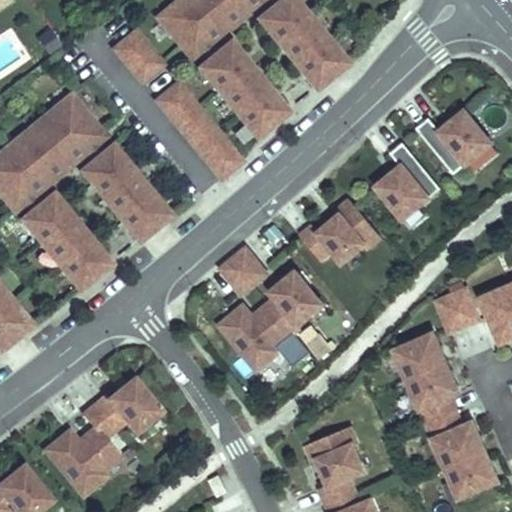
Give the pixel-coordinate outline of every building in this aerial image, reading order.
[(256,5),(262,0),(179,0),(163,14),(195,54),(225,30),(226,32),(257,7),(256,5)] [(314,15),(301,0),(282,0),(264,15),(283,38),(281,40),(301,64),(303,63),(321,86),(351,62),(331,37),(329,39),(312,17),(314,15)] [(139,28),(118,45),(145,79),(166,61),(139,28)] [(37,38),(49,53),(60,45),(49,30),(37,38)] [(240,110),(260,135),(290,111),(271,87),(273,86),(254,61),(252,63),(233,40),(203,64),(223,89),(225,87),(242,109),(240,110)] [(181,80),(160,97),(217,168),(238,150),(181,80)] [(77,155),(107,131),(75,91),(43,116),(45,118),(16,142),(14,140),(0,151),(0,186),(16,206),(46,181),(48,183),(79,157),(77,155)] [(417,128),(454,174),(491,144),(465,112),(440,132),(429,118),(417,128)] [(135,166),(115,141),(86,166),(104,189),(102,191),(122,215),(124,213),(142,236),(172,212),(153,188),(151,189),(133,167),(135,166)] [(377,187),(403,219),(440,189),(403,143),(390,153),(402,167),(377,187)] [(238,150),(217,168),(223,176),(245,159),(238,150)] [(61,262),(81,286),(110,262),(92,239),(94,237),(74,213),(72,214),(53,191),(24,215),(43,240),(45,238),(63,260),(61,262)] [(300,236),(321,261),(332,251),(342,262),(363,245),(366,249),(380,237),(350,201),(336,212),(339,216),(319,233),(313,225),(300,236)] [(234,259),(254,284),(266,274),(246,249),(234,259)] [(222,269),(242,294),(254,284),(234,259),(222,269)] [(276,298),(297,325),(322,305),(296,272),(271,292),(276,298)] [(450,287),(453,296),(467,290),(463,282),(450,287)] [(0,340),(3,345),(33,320),(13,296),(11,297),(0,283),(0,340)] [(451,296),(464,326),(479,320),(467,290),(451,296)] [(511,292),(484,305),(501,344),(511,338),(511,292)] [(438,302),(450,331),(464,326),(451,296),(438,302)] [(270,303),(291,330),(297,325),(276,298),(270,303)] [(220,325),(257,370),(280,351),(276,346),(293,332),(270,303),(253,317),(244,306),(220,325)] [(304,339),(320,359),(328,352),(311,332),(304,339)] [(446,363),(433,334),(395,351),(408,380),(446,363)] [(446,363),(408,380),(427,424),(457,412),(450,396),(459,392),(446,363)] [(107,395),(95,405),(115,430),(126,420),(135,431),(160,411),(134,378),(110,398),(107,395)] [(69,431),(46,450),(82,495),(106,476),(102,471),(119,457),(104,439),(115,430),(95,405),(83,414),(94,429),(78,442),(69,431)] [(457,412),(427,424),(447,469),(485,452),(472,423),(463,427),(457,412)] [(306,445),(314,462),(318,460),(329,485),(319,489),(326,504),(355,491),(350,477),(364,471),(353,446),(357,444),(350,427),(306,445)] [(447,469),(459,498),(498,481),(485,452),(447,469)] [(6,498),(17,511),(35,511),(51,500),(23,465),(0,483),(0,490),(3,493),(6,498)] [(209,480),(217,497),(227,492),(219,476),(209,480)] [(375,511),(371,501),(361,505),(355,491),(326,504),(329,511),(375,511)]
